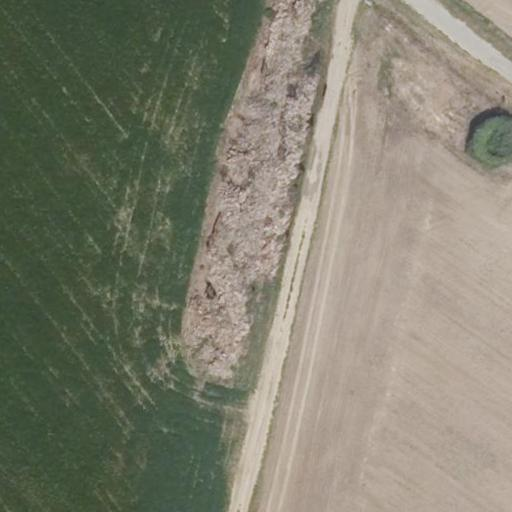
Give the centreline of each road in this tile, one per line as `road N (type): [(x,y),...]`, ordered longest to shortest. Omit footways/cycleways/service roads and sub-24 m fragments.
road 1 (track): [(351,0),(236,511)]
road 2 (unclassified): [(414,0),(511,76)]
